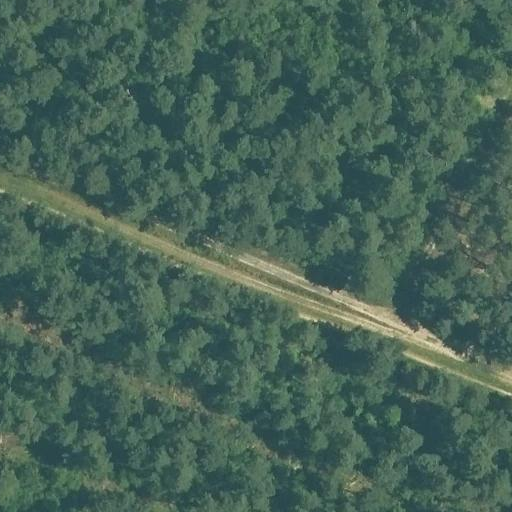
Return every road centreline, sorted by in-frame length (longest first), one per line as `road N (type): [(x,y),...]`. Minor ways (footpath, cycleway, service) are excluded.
road 1 (track): [(511,385),(0,179)]
road 2 (track): [(392,336),(511,91)]
